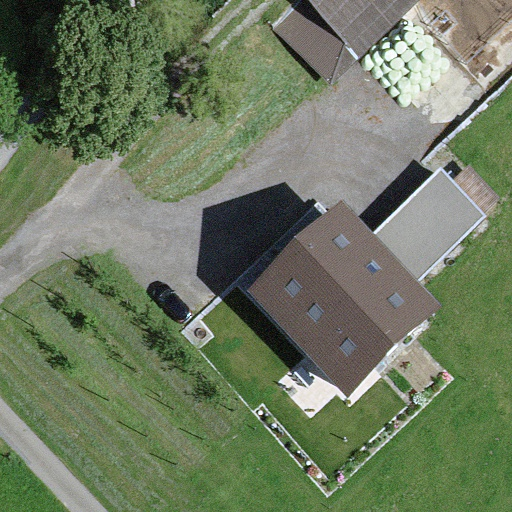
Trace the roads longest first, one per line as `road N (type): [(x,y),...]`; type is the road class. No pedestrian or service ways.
road 1 (track): [(0,173),(113,39),(132,0)]
road 2 (track): [(511,57),(457,115),(511,192)]
